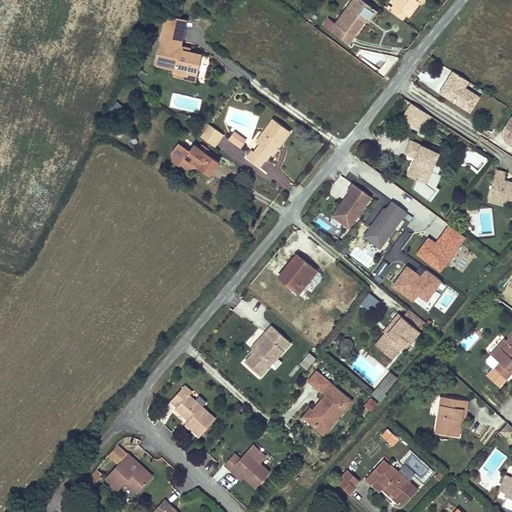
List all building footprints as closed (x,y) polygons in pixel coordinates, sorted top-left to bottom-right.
[(376,10),(362,0),(352,0),(336,24),(329,19),(323,26),(346,42),(351,36),(352,36),(365,20),(368,22),(376,10)] [(423,0),(393,0),(391,3),(394,5),(406,14),(409,16),(419,2),(421,3),(423,0)] [(406,14),(394,5),(392,8),(389,6),(387,9),(401,19),(406,14)] [(188,52),(183,51),(183,47),(161,42),(156,65),(175,69),(174,73),(185,75),(186,71),(197,74),(202,55),(188,52)] [(465,89),(469,83),(449,70),(435,92),(469,114),(479,97),(465,89)] [(197,74),(186,71),(185,75),(174,73),(173,76),(196,81),(197,74)] [(119,115),(125,107),(117,101),(111,109),(119,115)] [(418,125),(426,112),(412,104),(403,117),(417,126),(418,125)] [(421,127),(429,115),(426,112),(418,125),(421,127)] [(499,133),(504,143),(511,130),(511,118),(510,117),(499,133)] [(290,132),(272,119),(256,142),(259,144),(254,152),(252,150),(246,157),(259,167),(264,160),(262,158),(267,152),(270,154),(272,156),(278,148),(275,146),(278,143),(280,145),(290,132)] [(209,124),(205,130),(200,136),(215,146),(223,134),(209,124)] [(125,131),(117,126),(113,132),(120,137),(125,131)] [(238,135),(234,132),(229,138),(233,141),(238,135)] [(246,141),(238,135),(233,141),(241,147),(246,141)] [(188,148),(192,142),(184,137),(180,142),(188,148)] [(431,170),(439,153),(411,141),(405,153),(415,158),(418,159),(410,176),(427,184),(433,171),(431,170)] [(179,166),(180,164),(185,157),(197,166),(209,175),(219,162),(206,152),(199,148),(193,144),(189,150),(178,142),(171,152),(172,161),(179,166)] [(270,154),(267,152),(262,158),(264,160),(265,161),(270,154)] [(197,166),(185,157),(180,164),(186,169),(197,166)] [(418,159),(415,158),(408,176),(410,176),(418,159)] [(432,186),(438,173),(433,171),(427,184),(432,186)] [(511,182),(504,181),(506,173),(496,171),(489,200),(498,202),(500,195),(508,197),(511,198),(511,182)] [(354,184),(332,215),(348,227),(371,196),(354,184)] [(508,197),(500,195),(498,202),(506,204),(508,197)] [(384,207),(363,235),(381,248),(407,212),(392,201),(386,209),(384,207)] [(448,226),(436,243),(429,238),(417,253),(440,270),(464,238),(448,226)] [(278,278),(298,294),(317,270),(297,254),(278,278)] [(426,269),(421,276),(407,265),(393,285),(413,300),(418,294),(427,301),(442,281),(426,269)] [(511,294),(511,275),(494,297),(495,297),(500,301),(503,297),(507,301),(511,294)] [(368,293),(361,304),(372,311),(379,300),(368,293)] [(500,301),(495,297),(492,302),(498,306),(501,302),(500,301)] [(425,323),(409,310),(403,317),(410,323),(418,330),(425,323)] [(403,317),(399,313),(393,320),(396,323),(390,330),(392,332),(389,335),(386,332),(375,344),(392,358),(402,346),(407,340),(410,343),(420,331),(418,330),(410,323),(403,317)] [(396,323),(393,320),(384,331),(386,332),(389,335),(392,332),(390,330),(396,323)] [(290,342),(272,326),(264,334),(268,337),(245,362),(260,376),(290,342)] [(511,335),(507,341),(493,356),(499,362),(494,368),(506,379),(511,373),(509,371),(511,367),(511,335)] [(346,339),(342,341),(341,345),(343,349),(347,350),(351,348),(352,344),(350,340),(346,339)] [(507,341),(505,339),(491,354),(493,356),(507,341)] [(407,340),(402,346),(405,349),(410,343),(407,340)] [(307,351),(300,365),(308,369),(315,356),(307,351)] [(333,385),(331,383),(322,393),(325,395),(333,385)] [(351,401),(333,385),(325,395),(306,417),(316,425),(314,427),(323,434),(351,401)] [(215,418),(189,395),(192,392),(185,386),(171,402),(177,407),(176,409),(189,421),(186,424),(199,436),(215,418)] [(386,392),(381,387),(379,389),(376,386),(373,389),(376,392),(374,395),(379,400),(386,392)] [(468,400),(444,396),(442,405),(440,404),(435,432),(458,436),(460,425),(455,424),(456,418),(461,419),(463,409),(467,409),(468,400)] [(376,404),(371,398),(365,405),(371,410),(376,404)] [(316,425),(306,417),(313,409),(310,407),(302,417),(314,427),(316,425)] [(511,435),(511,426),(508,423),(500,431),(506,437),(511,437),(511,435)] [(393,447),(400,439),(387,428),(380,436),(393,447)] [(266,457),(253,445),(240,459),(235,453),(224,464),(231,470),(233,468),(244,477),(255,488),(270,472),(260,463),(266,457)] [(134,472),(128,466),(134,459),(128,454),(105,478),(118,490),(125,482),(137,493),(150,479),(137,467),(134,472)] [(152,476),(134,459),(128,466),(134,472),(137,467),(150,479),(152,476)] [(365,479),(372,485),(377,480),(383,487),(403,505),(418,489),(391,464),(389,466),(383,460),(376,468),(375,468),(365,479)] [(244,477),(233,468),(231,470),(241,480),(244,477)] [(97,474),(94,472),(89,477),(92,480),(97,474)] [(505,493),(511,477),(505,474),(499,491),(505,493)] [(345,478),(339,484),(349,494),(355,487),(345,478)] [(383,487),(377,480),(372,485),(379,492),(383,487)] [(131,496),(134,491),(124,484),(121,488),(131,496)] [(173,511),(169,508),(171,505),(165,500),(154,511),(173,511)]
